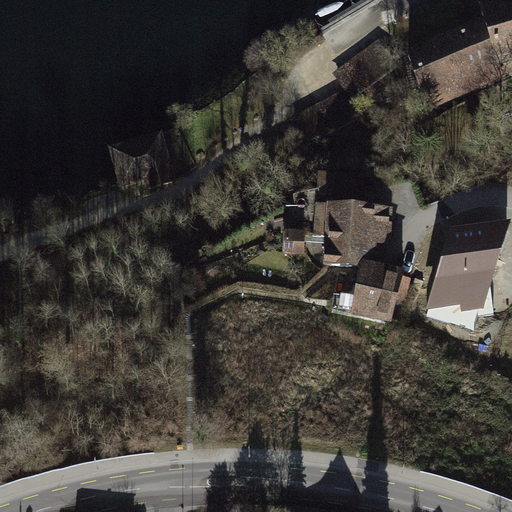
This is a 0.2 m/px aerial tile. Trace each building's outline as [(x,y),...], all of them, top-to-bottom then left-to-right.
[(511,6),(484,15),(489,28),(506,70),(511,67),(511,6)] [(489,28),(412,59),(432,112),(510,80),(506,70),(489,28)] [(370,50),(332,77),(350,102),(388,75),(370,50)] [(339,95),(294,118),(309,147),(354,124),(339,95)] [(162,137),(110,151),(122,187),(150,181),(153,191),(176,185),(162,137)] [(366,178),(321,175),(319,195),(365,198),(366,178)] [(327,241),(329,208),(318,207),(315,239),(327,241)] [(396,211),(329,208),(327,241),(326,269),(363,271),(363,268),(365,265),(379,268),(380,247),(394,248),(396,211)] [(511,278),(511,224),(494,219),(480,269),(511,278)] [(307,236),(288,235),(286,257),(306,258),(307,236)] [(471,265),(426,250),(416,281),(461,296),(471,265)] [(379,268),(365,265),(363,268),(363,271),(362,273),(355,314),(396,322),(407,274),(381,268),(379,268)]
